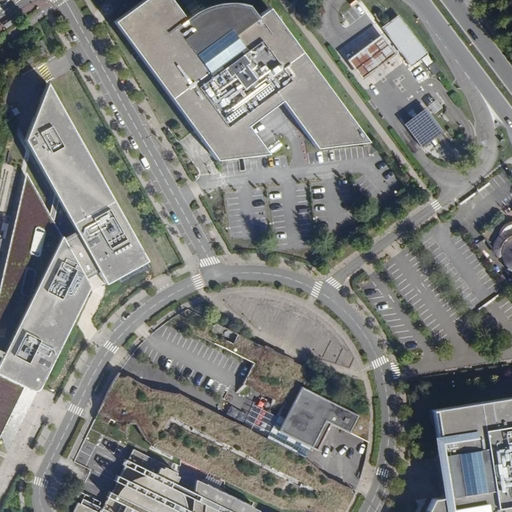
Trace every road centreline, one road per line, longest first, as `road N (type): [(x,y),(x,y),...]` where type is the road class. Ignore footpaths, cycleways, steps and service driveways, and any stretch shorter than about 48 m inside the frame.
road 1 (residential): [(455,50),(483,116),(479,171),(322,293)]
road 2 (residential): [(216,274),(62,0)]
road 3 (residential): [(42,511),(41,482),(111,346),(173,291),(216,274)]
road 4 (residential): [(322,293),(369,344),(388,406),(381,472),(365,511)]
